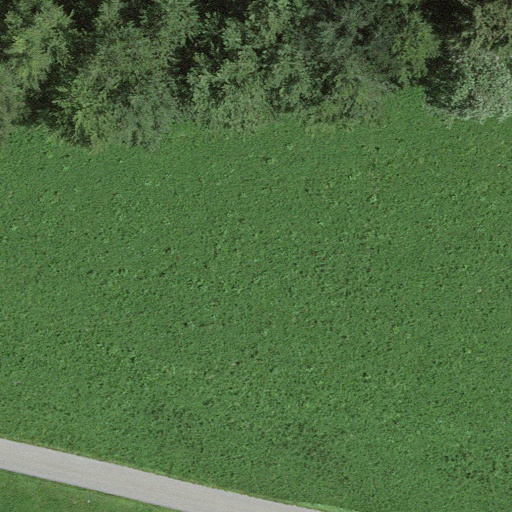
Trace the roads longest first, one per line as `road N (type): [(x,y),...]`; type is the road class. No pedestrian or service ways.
road 1 (track): [(0,103),(251,63),(511,43)]
road 2 (unclassified): [(263,511),(0,457)]
